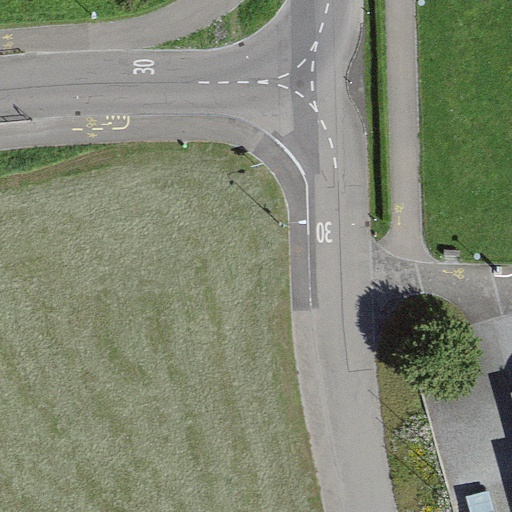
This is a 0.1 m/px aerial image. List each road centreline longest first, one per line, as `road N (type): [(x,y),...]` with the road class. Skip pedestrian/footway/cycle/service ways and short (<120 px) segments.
road 1 (residential): [(296,75),(334,151),(350,348),(378,511)]
road 2 (residential): [(296,75),(254,85),(0,93)]
